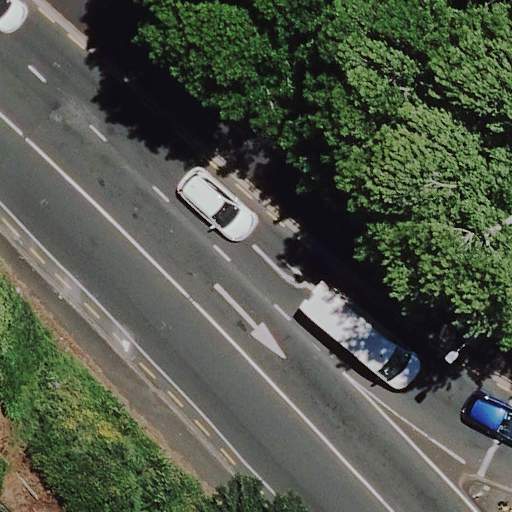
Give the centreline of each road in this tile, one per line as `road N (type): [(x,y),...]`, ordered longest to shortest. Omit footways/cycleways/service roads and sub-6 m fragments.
road 1 (secondary): [(130,232),(511,442)]
road 2 (secondary): [(130,232),(386,511)]
road 3 (secondary): [(0,116),(130,232)]
